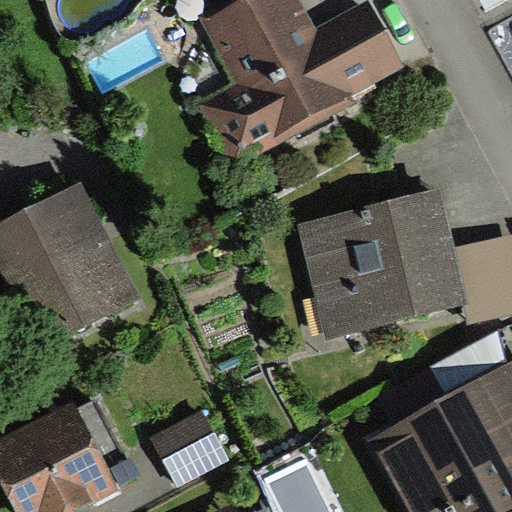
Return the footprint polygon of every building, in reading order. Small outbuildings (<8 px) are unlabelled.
[(289,0),(263,0),(213,27),(244,84),(204,106),(234,161),(395,74),(359,7),(309,34),(289,0)] [(483,0),(489,10),(509,0),(483,0)] [(141,309),(80,188),(0,228),(0,277),(41,359),(141,309)] [(446,195),(302,224),(325,340),(463,312),(466,329),(511,319),(511,240),(457,251),(446,195)] [(511,511),(511,370),(370,451),(403,511),(511,511)] [(74,410),(0,445),(0,483),(13,511),(90,511),(118,499),(99,460),(116,452),(94,406),(76,415),(74,410)] [(204,415),(155,442),(180,489),(229,462),(204,415)]
